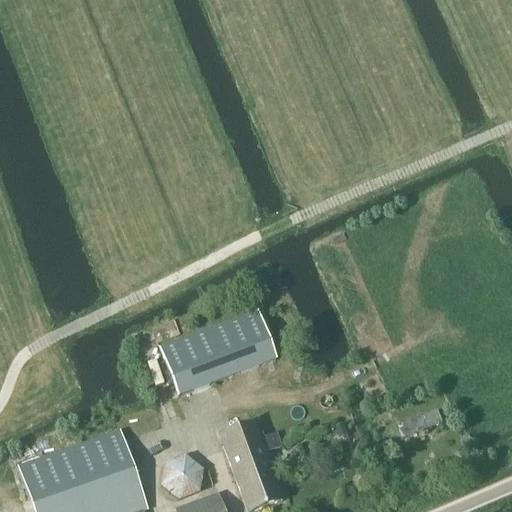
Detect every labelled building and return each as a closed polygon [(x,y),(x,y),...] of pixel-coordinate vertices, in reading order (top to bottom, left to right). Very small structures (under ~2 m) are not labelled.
[(178,400),(276,363),(257,315),(160,352),(178,400)] [(439,383),(372,407),(401,479),(468,452),(439,383)] [(34,511),(144,511),(148,510),(123,440),(161,426),(151,400),(101,419),(108,438),(19,470),(34,511)] [(265,455),(281,449),(276,436),(264,440),(262,435),(257,437),(253,425),(219,438),(247,511),(257,511),(283,502),(265,455)] [(193,511),(223,511),(220,503),(193,511)]
